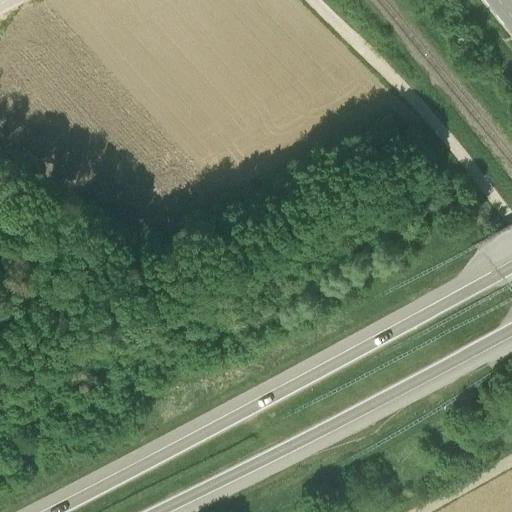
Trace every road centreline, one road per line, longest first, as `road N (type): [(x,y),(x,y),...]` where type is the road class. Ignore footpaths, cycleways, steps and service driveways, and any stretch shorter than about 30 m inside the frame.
road 1 (primary): [(511,268),(51,511)]
road 2 (primary): [(158,511),(511,329)]
road 3 (track): [(313,0),(417,105),(511,221)]
